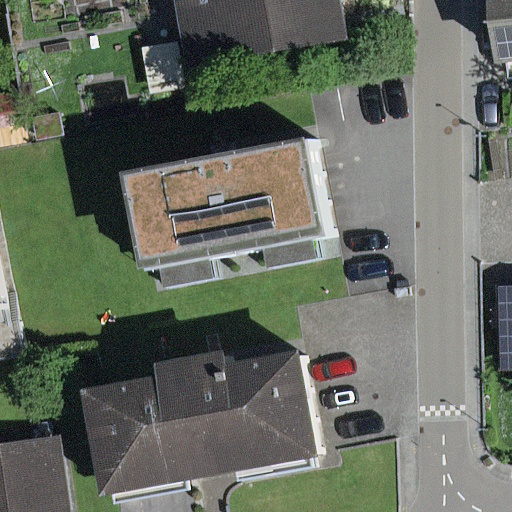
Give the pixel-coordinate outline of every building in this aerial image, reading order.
[(201,0),(215,65),(369,33),(362,0),(201,0)] [(338,130),(153,161),(168,251),(353,220),(338,130)] [(1,195),(0,195),(0,307),(19,305),(1,195)] [(184,370),(104,383),(121,487),(339,452),(322,348),(253,359),(251,346),(182,357),(184,370)] [(87,511),(75,433),(0,445),(0,511),(87,511)]
